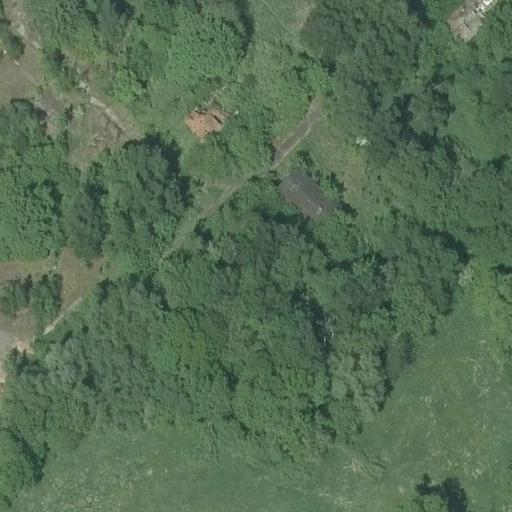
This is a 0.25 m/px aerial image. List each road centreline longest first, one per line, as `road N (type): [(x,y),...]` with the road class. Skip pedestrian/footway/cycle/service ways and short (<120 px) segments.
road 1 (track): [(3,0),(211,191),(238,195),(428,0)]
road 2 (track): [(238,0),(131,116),(70,209),(25,388),(0,415)]
road 3 (unknown): [(238,195),(91,349)]
